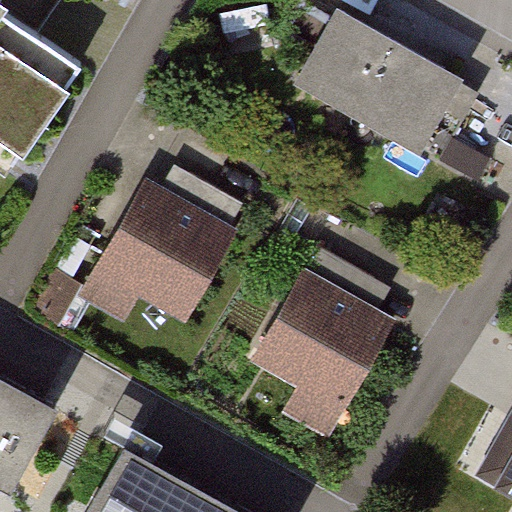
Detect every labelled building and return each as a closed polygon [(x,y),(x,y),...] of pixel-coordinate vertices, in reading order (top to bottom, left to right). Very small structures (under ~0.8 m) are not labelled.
[(0,0),(0,152),(14,162),(82,64),(0,6),(0,3),(2,0),(0,0)] [(341,10),(303,78),(420,144),(458,77),(341,10)] [(149,187),(105,266),(184,309),(243,202),(191,173),(175,202),(149,187)] [(377,278),(311,241),(294,271),(308,278),(266,352),(342,395),(384,321),(361,307),(377,278)] [(59,397),(0,364),(0,477),(11,484),(59,397)] [(267,511),(127,435),(84,511),(267,511)] [(511,460),(499,483),(511,490),(511,460)]
